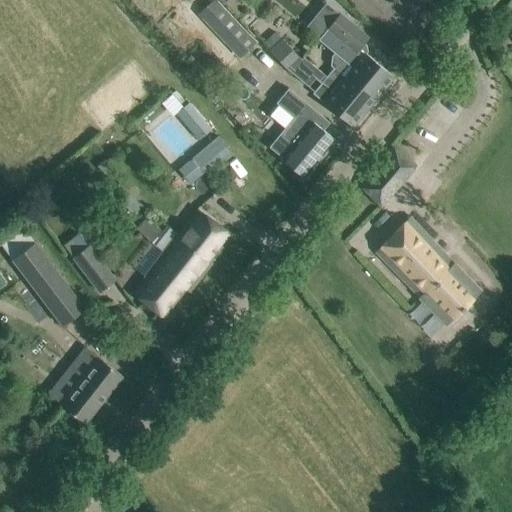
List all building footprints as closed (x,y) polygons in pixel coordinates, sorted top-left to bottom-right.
[(201,18),(238,57),(254,42),(217,3),(201,18)] [(377,96),(393,76),(365,53),(367,51),(366,45),(364,43),(368,38),(339,14),(318,40),(352,68),(355,64),(369,76),(362,84),(377,96)] [(280,38),(268,51),(288,71),(301,59),(280,38)] [(344,77),(333,68),(312,94),(352,126),(377,96),(362,84),(369,76),(355,64),(352,68),(344,77)] [(294,117),(270,147),(282,157),(281,159),(288,166),(304,178),(335,140),(322,130),(322,129),(328,122),(287,90),(277,103),(294,117)] [(188,102),(175,113),(198,141),(212,130),(188,102)] [(209,143),(191,157),(203,171),(221,157),(209,143)] [(394,146),(358,186),(380,207),(416,165),(394,146)] [(232,237),(197,209),(164,251),(200,279),(232,237)] [(375,252),(390,266),(449,321),(483,288),(410,217),(375,252)] [(162,229),(148,218),(136,231),(150,243),(162,229)] [(84,309),(24,229),(1,246),(62,326),(84,309)] [(88,245),(72,257),(99,293),(115,280),(88,245)] [(189,292),(200,279),(164,251),(132,292),(163,317),(185,289),(189,292)] [(85,423),(122,376),(99,358),(62,405),(85,423)]
